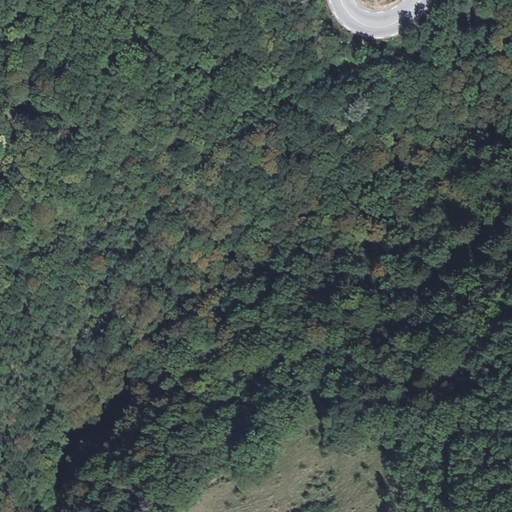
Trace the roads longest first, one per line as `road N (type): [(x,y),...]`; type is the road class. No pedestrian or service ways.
road 1 (track): [(0,165),(10,104),(6,56),(22,0)]
road 2 (track): [(8,118),(75,0)]
